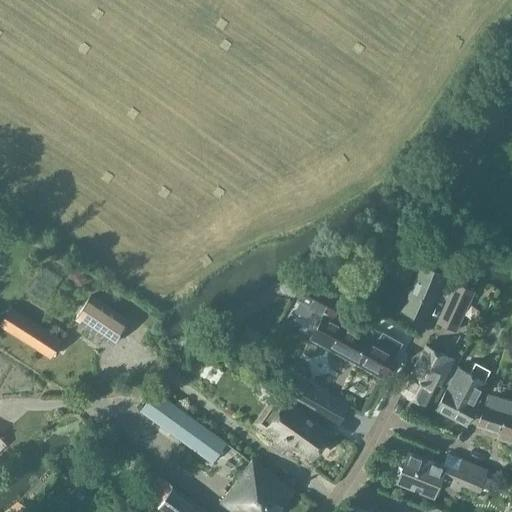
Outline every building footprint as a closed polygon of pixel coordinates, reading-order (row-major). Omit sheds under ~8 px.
[(408,283),(426,245),(411,238),(393,276),(408,283)] [(425,322),(447,275),(423,264),(402,311),(425,322)] [(73,272),(69,279),(73,286),(81,286),(85,279),(81,272),(73,272)] [(309,279),(299,299),(306,303),(327,314),(326,315),(313,339),(383,377),(400,345),(383,335),(378,344),(329,317),(338,302),(341,297),(309,279)] [(455,331),(474,291),(456,283),(437,323),(455,331)] [(128,321),(90,296),(83,307),(78,304),(71,315),(76,318),(74,320),(113,345),(128,321)] [(0,327),(50,359),(63,340),(11,307),(0,323),(0,327)] [(215,340),(212,345),(226,354),(229,349),(215,340)] [(426,346),(402,392),(425,404),(435,383),(439,385),(447,371),(453,359),(436,351),(426,346)] [(473,403),(490,371),(476,363),(471,372),(459,366),(452,380),(436,410),(467,426),(477,405),(473,403)] [(297,378),(288,394),(303,402),(301,405),(337,425),(348,406),(297,378)] [(275,400),(258,423),(268,430),(267,432),(286,446),(289,441),(312,457),(329,433),(287,403),(289,400),(268,385),(263,392),(275,400)] [(141,412),(212,462),(226,442),(155,392),(141,412)] [(511,400),(489,394),(478,426),(499,433),(497,439),(511,444),(511,400)] [(409,453),(398,482),(433,496),(440,480),(459,488),(461,483),(479,490),(486,471),(463,461),(450,456),(445,467),(409,453)] [(233,511),(280,511),(296,491),(253,460),(221,503),(233,511)] [(207,511),(159,477),(147,494),(160,503),(156,508),(160,511),(207,511)] [(360,499),(354,511),(393,511),(394,511),(360,499)] [(427,500),(424,509),(430,511),(446,511),(448,508),(427,500)]
